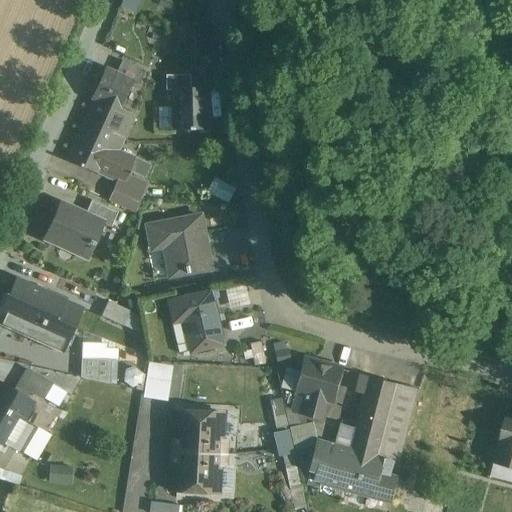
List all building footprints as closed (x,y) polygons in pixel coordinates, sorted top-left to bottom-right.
[(122,0),(120,7),(135,14),(141,0),(122,0)] [(197,57),(215,55),(212,21),(194,23),(197,57)] [(144,70),(133,65),(132,65),(123,60),(116,74),(138,84),(144,70)] [(85,121),(86,122),(124,139),(135,115),(120,108),(132,82),(104,69),(96,86),(100,89),(85,121)] [(192,74),(191,73),(166,73),(166,87),(192,88),(192,74)] [(187,125),(187,129),(194,129),(194,125),(208,125),(209,89),(175,88),(174,124),(187,125)] [(135,158),(121,152),(118,150),(123,139),(85,122),(68,159),(80,164),(79,166),(81,167),(83,165),(123,184),(135,158)] [(229,202),(237,186),(215,176),(208,192),(229,202)] [(147,186),(134,180),(126,177),(123,184),(118,182),(110,201),(135,213),(147,186)] [(111,227),(116,214),(117,212),(91,200),(85,214),(104,222),(103,223),(111,227)] [(103,223),(104,222),(85,214),(60,203),(44,239),(87,259),(103,223)] [(204,236),(204,235),(201,217),(149,226),(152,245),(162,243),(168,277),(184,274),(185,274),(185,276),(189,276),(190,275),(189,274),(190,273),(211,269),(208,255),(205,255),(202,242),(201,236),(204,236)] [(168,277),(167,273),(162,244),(148,246),(154,279),(155,280),(168,277)] [(15,276),(11,286),(10,286),(7,294),(25,302),(24,304),(29,307),(44,313),(46,311),(57,315),(64,297),(15,276)] [(170,300),(173,318),(173,319),(174,322),(170,323),(176,353),(190,350),(191,352),(221,345),(210,292),(170,300)] [(44,313),(33,309),(33,308),(24,305),(25,302),(7,294),(0,310),(0,321),(58,346),(67,325),(55,319),(57,316),(56,315),(46,311),(44,313)] [(81,309),(76,306),(75,306),(63,301),(55,319),(73,327),(81,309)] [(102,316),(123,324),(124,324),(129,313),(108,304),(107,304),(102,316)] [(255,364),(266,362),(261,341),(251,343),(255,364)] [(275,360),(288,360),(288,342),(274,342),(275,360)] [(82,344),(82,349),(82,358),(105,359),(105,345),(105,344),(104,344),(82,344)] [(110,360),(82,358),(81,358),(81,359),(81,377),(108,383),(110,360)] [(169,400),(173,363),(149,361),(145,397),(169,400)] [(292,411),(300,413),(301,413),(320,418),(325,399),(333,401),(341,370),(305,361),(292,411)] [(140,386),(144,371),(129,367),(124,382),(140,386)] [(18,384),(30,391),(31,391),(42,398),(51,384),(27,370),(18,384)] [(370,377),(359,415),(359,416),(350,451),(381,459),(401,385),(370,377)] [(24,420),(27,414),(33,404),(0,385),(0,441),(2,443),(3,442),(16,450),(26,433),(22,430),(27,422),(24,420)] [(399,464),(402,452),(418,390),(401,385),(382,459),(399,464)] [(269,401),(274,423),(289,487),(302,485),(302,484),(282,398),(269,401)] [(305,424),(304,420),(303,414),(285,409),(289,428),(305,424)] [(172,439),(193,440),(198,441),(197,452),(224,454),(225,440),(220,440),(222,414),(175,411),(174,411),(174,412),(172,439)] [(511,413),(508,413),(496,456),(495,463),(511,468),(511,413)] [(318,446),(313,426),(313,425),(313,423),(312,423),(289,428),(295,452),(318,446)] [(385,460),(363,455),(363,454),(350,451),(356,429),(341,425),(325,484),(392,502),(398,480),(382,475),(385,460)] [(37,427),(24,453),(38,460),(51,434),(37,427)] [(197,441),(177,440),(172,439),(172,451),(173,451),(197,452),(197,441)] [(302,484),(306,485),(312,462),(314,462),(318,447),(295,452),(302,484)] [(197,452),(183,452),(172,451),(171,463),(196,464),(197,452)] [(225,454),(206,453),(205,453),(197,453),(196,464),(171,463),(170,491),(217,493),(218,493),(219,467),(224,467),(225,454)] [(325,465),(316,463),(313,462),(312,462),(306,485),(319,488),(325,465)] [(154,500),(152,511),(155,511),(178,511),(180,506),(154,500)]
